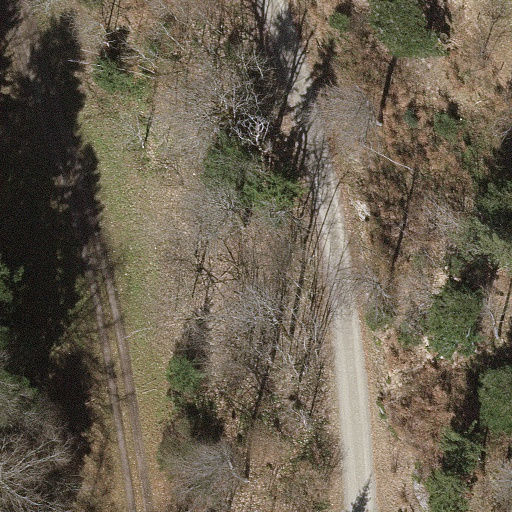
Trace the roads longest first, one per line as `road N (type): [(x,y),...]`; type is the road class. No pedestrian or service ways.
road 1 (track): [(140,511),(21,0)]
road 2 (track): [(359,511),(335,238),(293,44),(272,0)]
